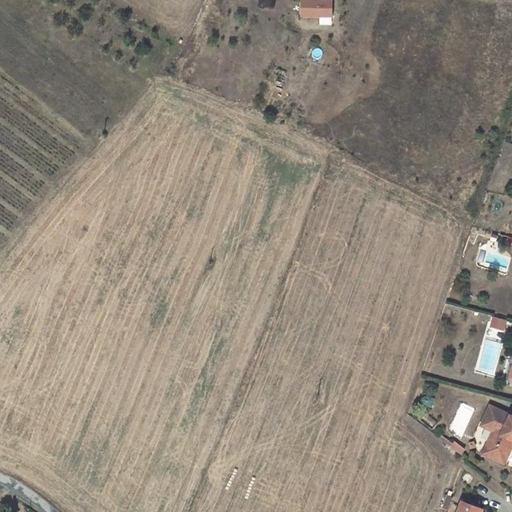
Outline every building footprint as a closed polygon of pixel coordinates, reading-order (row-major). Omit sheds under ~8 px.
[(308,0),(301,0),(300,0),(299,16),(329,17),(330,1),(320,1),(319,0),(308,0)] [(499,319),(492,317),(490,327),(496,329),(499,319)] [(505,320),(499,319),(496,329),(502,330),(505,320)] [(492,428),(480,451),(501,462),(511,441),(511,414),(491,403),(481,422),(492,428)] [(453,446),(462,453),(466,449),(456,442),(455,444),(443,434),(441,437),(453,446)] [(462,500),(457,511),(481,511),(483,509),(462,500)]
